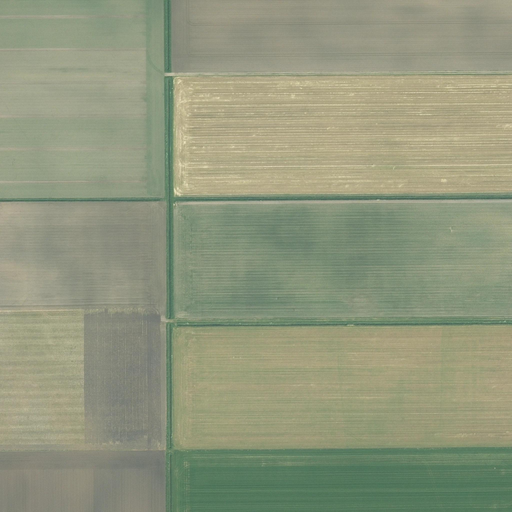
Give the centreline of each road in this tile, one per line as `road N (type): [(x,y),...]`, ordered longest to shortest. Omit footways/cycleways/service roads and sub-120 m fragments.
road 1 (track): [(511,71),(165,74)]
road 2 (track): [(167,320),(511,318)]
